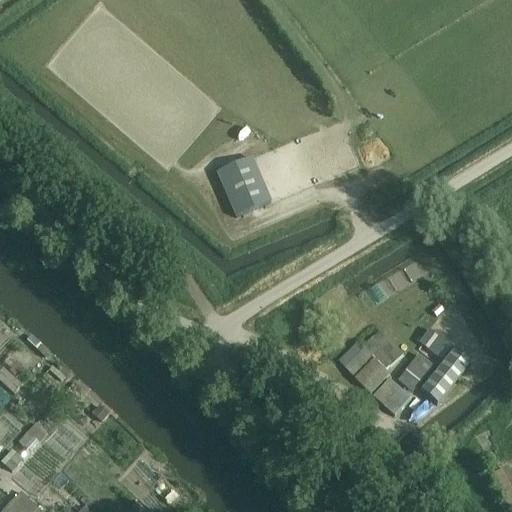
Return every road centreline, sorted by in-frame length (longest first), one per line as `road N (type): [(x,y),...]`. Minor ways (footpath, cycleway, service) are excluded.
road 1 (unclassified): [(511,149),(202,345)]
road 2 (unclassified): [(202,345),(114,286),(0,183)]
road 3 (unclassified): [(304,511),(202,345)]
